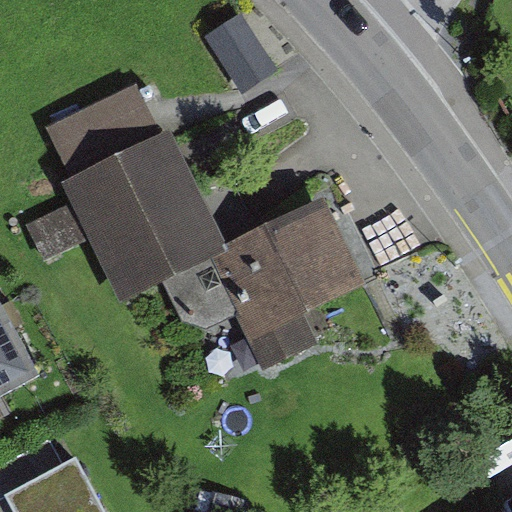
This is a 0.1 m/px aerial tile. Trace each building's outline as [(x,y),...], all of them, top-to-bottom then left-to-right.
[(250,14),(213,37),(248,93),(285,70),(250,14)] [(256,229),(229,173),(189,193),(140,92),(52,135),(75,181),(66,186),(77,208),(41,225),(57,257),(90,241),(122,306),(165,285),(183,323),(205,331),(234,317),(258,366),(315,338),(304,315),(366,284),(323,197),(256,229)] [(0,319),(0,402),(34,385),(0,319)] [(0,465),(0,492),(79,462),(70,438),(0,465)] [(109,511),(85,470),(9,511),(109,511)]
